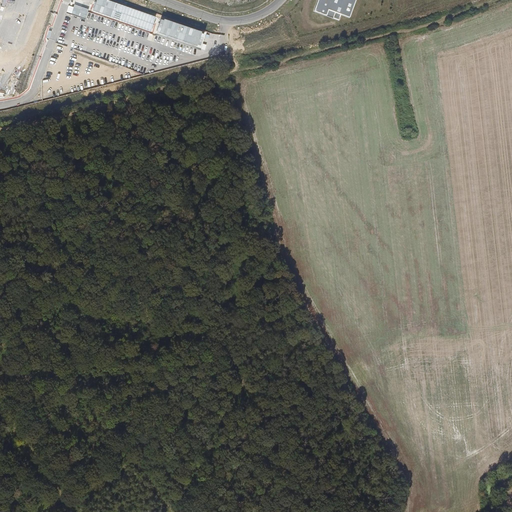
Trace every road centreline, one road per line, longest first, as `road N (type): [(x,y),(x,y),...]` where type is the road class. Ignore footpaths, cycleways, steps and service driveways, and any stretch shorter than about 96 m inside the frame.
road 1 (track): [(0,131),(448,20)]
road 2 (unclassified): [(161,0),(225,20),(248,19),(280,0)]
